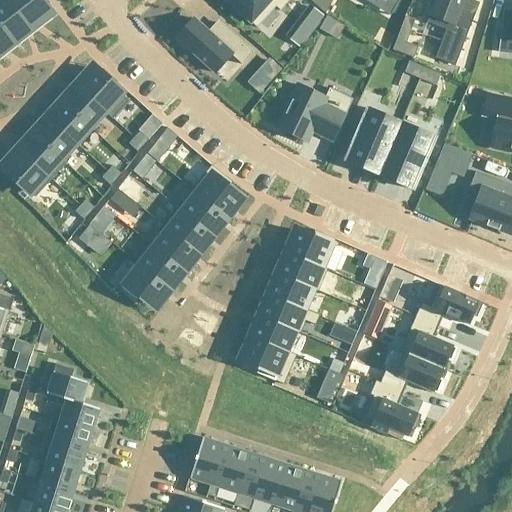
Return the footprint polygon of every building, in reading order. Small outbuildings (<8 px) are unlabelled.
[(6,0),(0,0),(0,26),(12,42),(29,28),(6,0)] [(6,0),(29,28),(48,14),(44,9),(48,6),(49,5),(44,0),(6,0)] [(222,0),(256,30),(275,9),(279,13),(290,1),(289,0),(222,0)] [(324,16),(334,0),(333,0),(312,0),(310,4),(324,16)] [(435,0),(426,24),(445,32),(434,60),(454,68),(473,18),(460,13),(465,0),(435,0)] [(326,18),(319,30),(336,40),(344,28),(326,18)] [(177,41),(174,43),(185,52),(187,50),(214,75),(230,57),(241,66),(252,54),(222,26),(211,38),(207,34),(192,21),(175,39),(177,41)] [(511,22),(503,22),(499,54),(511,55),(511,22)] [(0,26),(0,51),(12,42),(0,26)] [(403,74),(418,80),(422,69),(408,63),(403,74)] [(422,69),(418,80),(434,87),(439,76),(422,69)] [(93,71),(77,89),(105,114),(105,115),(112,121),(128,103),(122,98),(113,89),(116,85),(117,84),(102,71),(101,72),(98,75),(93,71)] [(298,87),(277,130),(304,143),(311,129),(319,132),(317,135),(332,142),(351,101),(328,90),(324,99),(298,87)] [(77,89),(63,105),(91,130),(105,115),(105,114),(77,89)] [(511,99),(488,94),(483,117),(498,120),(492,147),(511,152),(511,99)] [(48,120),(48,121),(77,147),(91,130),(63,105),(48,120)] [(366,109),(344,162),(377,176),(399,123),(366,109)] [(48,121),(34,137),(62,163),(63,162),(77,147),(48,121)] [(399,123),(377,176),(410,190),(432,137),(399,123)] [(139,134),(133,140),(142,148),(147,142),(139,134)] [(34,137),(19,153),(51,181),(66,165),(63,162),(62,163),(34,137)] [(133,140),(128,146),(136,154),(142,148),(133,140)] [(152,145),(144,155),(151,160),(158,151),(152,145)] [(451,175),(456,177),(460,168),(466,171),(471,158),(443,146),(434,168),(424,192),(441,199),(451,175)] [(19,153),(3,170),(8,174),(4,178),(3,179),(18,192),(19,191),(22,188),(32,197),(35,199),(51,181),(19,153)] [(144,155),(137,164),(143,170),(151,160),(144,155)] [(210,167),(191,192),(223,217),(238,198),(227,190),(230,187),(232,184),(210,167)] [(111,168),(106,174),(115,182),(120,175),(111,168)] [(511,187),(475,173),(468,191),(479,196),(470,219),(485,225),(485,227),(498,233),(499,230),(511,235),(511,202),(508,201),(511,195),(511,187)] [(106,174),(101,180),(109,188),(115,182),(106,174)] [(108,202),(120,211),(128,200),(116,191),(108,202)] [(191,192),(177,210),(209,235),(223,217),(191,192)] [(85,202),(79,208),(88,216),(93,210),(85,202)] [(79,208),(74,214),(83,222),(88,216),(79,208)] [(177,210),(163,228),(194,253),(209,235),(177,210)] [(98,216),(89,227),(99,235),(108,224),(98,216)] [(88,226),(80,236),(87,241),(94,232),(88,226)] [(163,228),(149,245),(180,271),(194,253),(163,228)] [(298,234),(289,256),(327,272),(327,271),(333,274),(341,255),(330,250),(334,241),(314,232),(312,235),(311,239),(298,234)] [(149,245),(134,263),(166,288),(180,271),(149,245)] [(289,256),(280,277),(313,291),(318,293),(327,272),(289,256)] [(368,257),(363,268),(381,276),(386,265),(368,257)] [(138,267),(120,289),(135,302),(136,300),(139,297),(151,307),(166,288),(134,263),(134,264),(138,267)] [(280,277),(271,298),(318,318),(319,317),(304,311),(313,291),(280,277)] [(399,281),(388,277),(379,299),(390,303),(399,281)] [(421,305),(415,318),(438,328),(443,316),(468,327),(472,318),(476,319),(482,305),(439,286),(429,308),(421,305)] [(0,336),(1,337),(12,301),(0,296),(0,336)] [(271,298),(262,319),(295,333),(300,335),(305,323),(314,327),(318,318),(271,298)] [(390,308),(378,303),(370,322),(382,327),(390,308)] [(359,328),(362,321),(350,316),(344,329),(356,334),(359,328)] [(415,318),(400,353),(443,371),(446,362),(450,364),(456,350),(433,340),(438,328),(415,318)] [(262,319),(253,340),(295,358),(295,357),(286,353),(295,333),(262,319)] [(344,331),(339,341),(350,346),(354,335),(344,331)] [(41,332),(38,343),(48,346),(51,336),(41,332)] [(253,340),(244,362),(258,368),(257,372),(255,375),(283,386),(295,358),(253,340)] [(375,383),(402,395),(407,383),(436,396),(442,382),(439,380),(443,371),(400,353),(400,354),(403,355),(394,376),(385,372),(379,385),(375,383)] [(20,355),(15,370),(25,374),(30,358),(20,355)] [(336,362),(331,373),(339,376),(343,365),(336,362)] [(65,400),(80,405),(86,384),(71,379),(73,372),(55,366),(45,396),(65,402),(65,400)] [(317,396),(315,400),(332,407),(344,379),(327,371),(326,375),(333,391),(317,396)] [(372,398),(363,420),(372,424),(370,429),(385,435),(387,430),(403,437),(407,439),(411,430),(414,431),(420,417),(417,415),(397,407),(402,395),(375,383),(369,396),(372,398)] [(32,404),(35,392),(28,390),(24,401),(32,404)] [(58,421),(92,432),(99,411),(80,405),(65,400),(65,402),(58,421)] [(18,419),(15,430),(23,433),(30,435),(34,424),(18,419)] [(47,441),(85,453),(92,432),(58,421),(52,419),(45,441),(47,441)] [(19,444),(23,433),(15,430),(11,442),(19,444)] [(195,462),(189,480),(209,487),(206,497),(214,499),(217,489),(230,448),(202,439),(196,458),(195,458),(194,461),(195,462)] [(40,462),(79,474),(85,453),(47,441),(40,462)] [(230,448),(217,489),(236,495),(233,507),(241,510),(258,457),(230,448)] [(12,465),(16,453),(8,451),(5,462),(12,465)] [(258,457),(241,510),(247,511),(249,511),(253,501),(272,507),(285,466),(258,457)] [(38,484),(72,495),(79,474),(40,462),(34,483),(38,484)] [(285,466),(272,507),(288,511),(300,511),(312,474),(285,466)] [(0,483),(6,485),(9,474),(2,472),(0,477),(0,483)] [(312,474),(300,511),(331,511),(334,506),(336,502),(335,502),(341,484),(312,474)] [(32,504),(56,511),(66,511),(67,511),(66,511),(67,511),(70,503),(69,503),(72,495),(38,484),(32,504)] [(182,498),(177,511),(222,511),(223,511),(205,505),(205,504),(201,503),(201,504),(182,498)]
